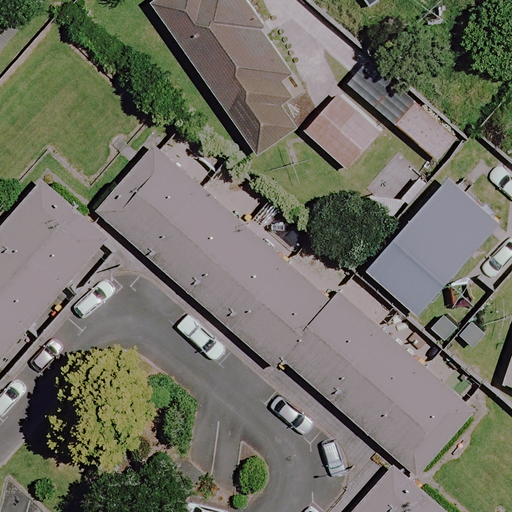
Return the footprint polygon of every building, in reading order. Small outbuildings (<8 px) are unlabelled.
[(254,30),(265,21),(248,0),(161,0),(149,9),(261,156),(299,127),(284,107),(298,96),(289,84),(293,81),(254,30)] [(511,0),(498,0),(511,11),(511,0)] [(380,63),(351,94),(387,128),(416,97),(380,63)] [(331,103),(302,134),(344,173),(373,142),(331,103)] [(493,414),(185,157),(130,223),(437,479),(493,414)] [(0,394),(123,248),(62,197),(0,270),(0,394)] [(434,511),(380,467),(342,511),(434,511)]
